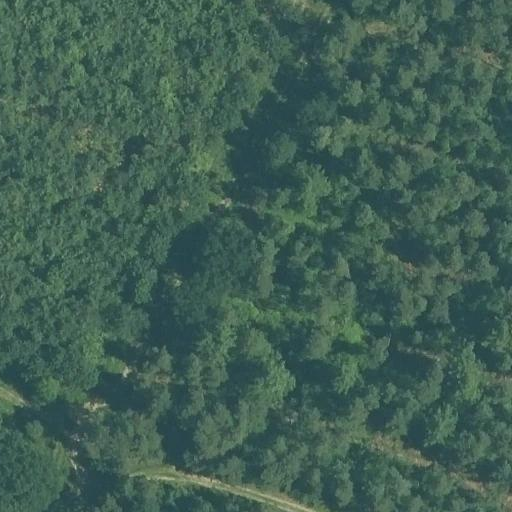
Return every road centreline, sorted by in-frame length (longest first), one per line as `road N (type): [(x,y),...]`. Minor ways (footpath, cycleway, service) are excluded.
road 1 (track): [(120,399),(335,0)]
road 2 (track): [(71,511),(83,488),(137,465),(181,461),(158,428),(120,399),(71,436)]
road 3 (track): [(181,461),(334,511)]
